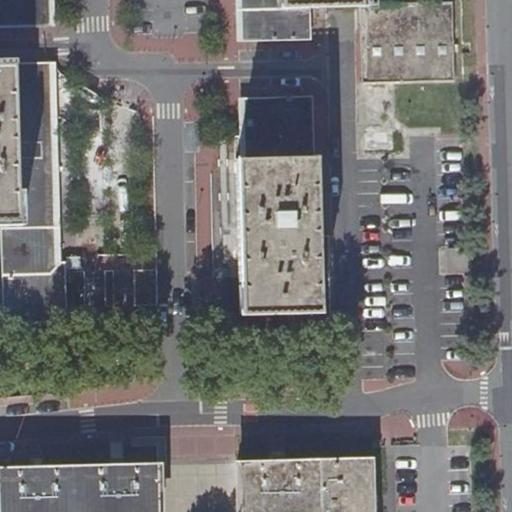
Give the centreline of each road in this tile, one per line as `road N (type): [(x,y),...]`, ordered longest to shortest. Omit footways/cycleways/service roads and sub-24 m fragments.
road 1 (residential): [(511,388),(501,0)]
road 2 (residential): [(168,75),(172,417)]
road 3 (residential): [(349,410),(340,69)]
road 4 (residential): [(349,410),(172,417)]
road 5 (residential): [(172,417),(0,427)]
road 6 (residential): [(340,69),(168,75)]
road 7 (residential): [(511,388),(349,410)]
road 8 (residential): [(91,0),(94,56),(109,67),(168,75)]
